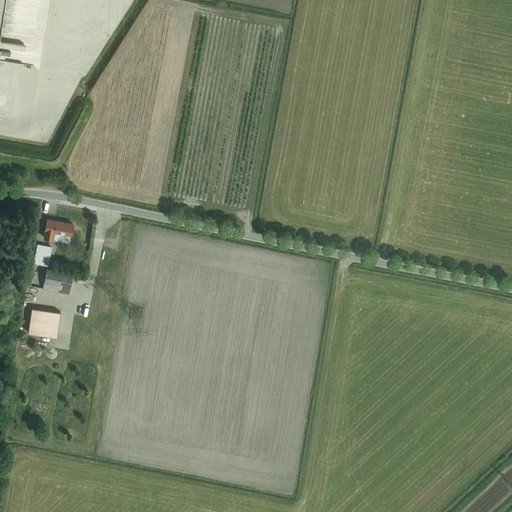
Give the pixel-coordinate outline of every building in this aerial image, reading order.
[(73,224),(47,219),(43,237),(69,242),(73,224)] [(44,246),(37,245),(35,244),(32,262),(41,264),(44,246)] [(46,268),(42,288),(68,293),(71,273),(46,268)] [(27,331),(37,333),(56,336),(59,312),(42,309),(31,307),(27,331)] [(139,342),(141,329),(132,328),(130,340),(139,342)]
